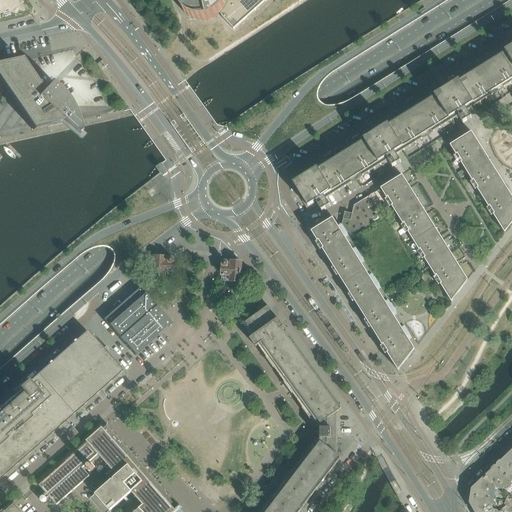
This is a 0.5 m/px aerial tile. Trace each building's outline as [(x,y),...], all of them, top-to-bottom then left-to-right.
[(227,0),(177,0),(178,3),(180,7),(182,10),(185,14),(188,17),(192,19),(196,20),(200,21),(204,21),(208,21),(212,20),(216,18),(220,15),(224,10),(227,3),(227,0)] [(227,0),(227,3),(224,10),(220,15),(232,29),(234,31),(268,0),(227,0)] [(457,83),(435,96),(449,119),(457,114),(458,116),(457,117),(457,118),(458,117),(463,124),(471,119),(467,112),(473,108),(493,96),(492,95),(493,95),(494,94),(497,93),(498,92),(499,91),(501,90),(502,89),(503,88),(503,89),(511,83),(511,62),(506,52),(457,83)] [(0,137),(32,131),(49,127),(47,125),(60,122),(63,124),(64,125),(65,127),(76,137),(77,136),(79,134),(77,124),(77,123),(74,113),(70,105),(66,99),(62,93),(56,88),(51,83),(42,92),(22,62),(21,60),(20,59),(0,63),(0,137)] [(388,126),(365,140),(379,163),(386,158),(388,160),(386,161),(387,162),(388,161),(392,168),(401,162),(397,156),(404,151),(422,140),(422,139),(423,139),(425,138),(427,137),(428,136),(429,136),(430,134),(431,133),(433,132),(433,133),(457,118),(457,117),(458,116),(457,114),(449,119),(435,96),(388,126)] [(488,159),(482,149),(471,132),(450,146),(456,155),(457,155),(462,162),(461,163),(466,172),(485,160),(485,161),(488,159)] [(318,170),(294,184),(310,210),(318,205),(322,212),(330,207),(326,200),(333,195),(352,184),(351,183),(352,183),(353,183),(354,182),(356,181),(358,180),(360,178),(361,178),(361,177),(362,176),(362,177),(387,162),(386,161),(388,160),(386,158),(379,163),(365,140),(318,170)] [(504,185),(499,176),(488,159),(485,161),(485,160),(466,172),(472,181),(473,180),(476,184),(478,188),(477,189),(482,198),(501,186),(501,187),(504,185)] [(167,174),(163,167),(159,170),(163,177),(167,174)] [(461,179),(467,175),(463,170),(457,174),(461,179)] [(468,281),(443,241),(402,175),(381,189),(379,190),(354,206),(352,214),(344,212),(341,225),(338,227),(333,219),(311,232),(398,371),(407,360),(415,350),(382,298),(394,291),(395,293),(423,276),(422,273),(430,268),(435,277),(437,276),(439,280),(441,283),(440,284),(451,302),(460,290),(468,281)] [(511,197),(504,185),(501,187),(501,186),(482,198),(488,207),(489,207),(494,214),(493,215),(504,233),(511,223),(511,197)] [(174,269),(174,261),(174,260),(173,258),(156,257),(154,277),(173,278),(174,269)] [(147,269),(153,264),(149,259),(143,265),(147,269)] [(240,282),(241,263),(224,262),(222,263),(222,272),(221,281),(240,282)] [(170,323),(159,310),(153,304),(144,293),(139,288),(103,320),(107,325),(117,336),(122,342),(133,355),(135,355),(158,336),(170,325),(170,323)] [(299,511),(312,496),(341,458),(335,453),(335,412),(340,408),(283,327),(277,319),(268,306),(245,323),(249,328),(251,327),(256,334),(254,335),(258,341),(260,339),(271,355),(269,356),(276,367),(278,365),(289,380),(287,381),(294,392),(297,390),(307,405),(305,407),(313,418),(315,416),(320,423),(318,424),(320,428),(320,438),(318,441),(266,509),(264,507),(260,511),(299,511)] [(0,478),(121,371),(88,333),(29,385),(27,387),(23,382),(14,390),(18,395),(0,410),(0,478)] [(41,498),(41,499),(40,500),(41,501),(41,502),(42,502),(43,503),(44,503),(45,502),(46,502),(47,501),(47,500),(47,499),(49,497),(56,505),(57,505),(62,501),(63,500),(73,491),(73,492),(74,491),(74,490),(83,482),(84,482),(85,481),(84,481),(90,476),(82,468),(98,454),(116,475),(96,493),(89,499),(100,511),(108,511),(111,510),(131,492),(142,505),(139,508),(135,511),(174,511),(176,511),(178,509),(179,510),(181,508),(179,505),(178,506),(175,502),(176,502),(174,500),(174,501),(170,497),(171,496),(170,495),(169,495),(166,492),(166,491),(165,490),(164,490),(161,486),(160,484),(159,485),(156,481),(157,480),(155,479),(151,475),(152,475),(150,473),(150,474),(147,470),(147,469),(146,468),(145,468),(142,464),(141,463),(137,459),(136,457),(136,458),(132,454),(133,453),(131,452),(127,448),(128,448),(127,446),(126,447),(123,443),(123,442),(122,441),(121,441),(118,437),(117,436),(113,432),(114,432),(112,430),(112,431),(108,427),(109,426),(108,425),(106,426),(107,426),(104,429),(102,427),(86,441),(88,443),(67,461),(66,462),(56,471),(56,470),(55,471),(55,472),(46,480),(45,480),(44,481),(45,481),(39,486),(40,486),(40,487),(47,495),(45,497),(44,496),(43,496),(42,497),(41,498)] [(511,451),(496,466),(511,482),(511,451)] [(388,467),(384,458),(381,460),(378,462),(382,470),(385,468),(388,467)] [(511,482),(496,466),(472,489),(471,496),(494,500),(495,493),(498,494),(498,495),(506,499),(505,502),(511,502),(511,501),(511,500),(503,493),(501,489),(501,490),(504,487),(506,489),(511,482)] [(400,489),(396,481),(393,482),(390,484),(395,492),(397,491),(400,489)] [(492,511),(494,500),(471,496),(470,503),(475,511),(497,511),(492,511)]
